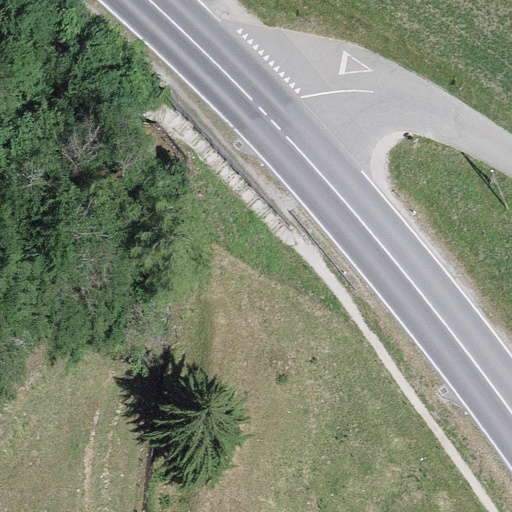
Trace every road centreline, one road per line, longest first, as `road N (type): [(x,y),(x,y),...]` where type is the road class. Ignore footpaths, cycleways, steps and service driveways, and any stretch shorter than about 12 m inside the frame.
road 1 (secondary): [(511,420),(451,330),(268,115)]
road 2 (unclassified): [(268,115),(346,89),(399,91),(511,157)]
road 3 (secondary): [(268,115),(147,0)]
